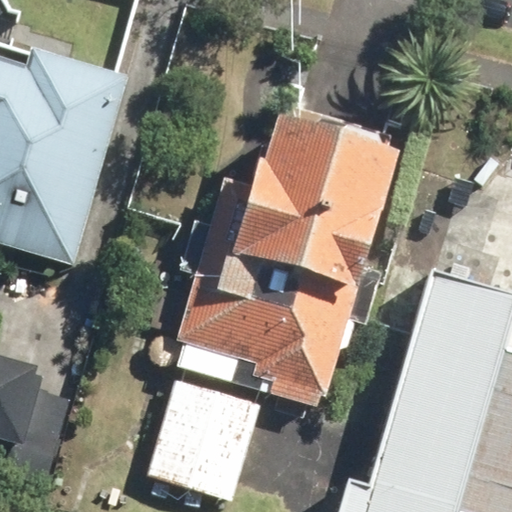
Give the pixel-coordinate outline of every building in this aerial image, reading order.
[(0,250),(68,269),(121,82),(0,48),(0,250)] [(383,168),(261,134),(249,178),(241,175),(236,194),(214,188),(201,235),(185,231),(172,278),(188,282),(169,350),(175,351),(168,377),(308,416),(315,391),(320,392),(383,168)] [(457,511),(504,347),(511,317),(511,297),(429,275),(370,491),(345,484),(339,511),(457,511)] [(511,511),(511,349),(504,347),(457,511),(511,511)] [(0,481),(41,493),(66,405),(32,395),(35,383),(0,373),(0,481)] [(256,413),(170,389),(143,485),(229,509),(256,413)]
